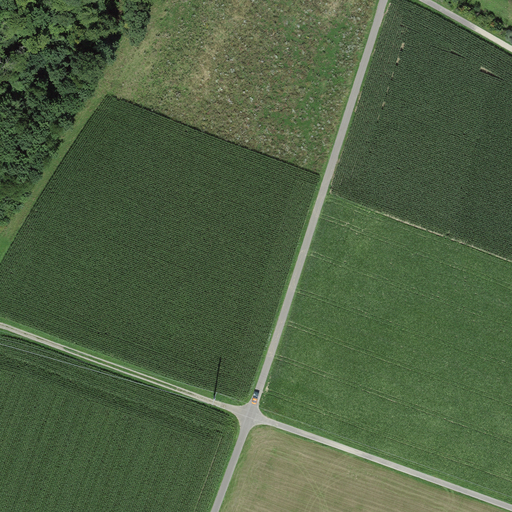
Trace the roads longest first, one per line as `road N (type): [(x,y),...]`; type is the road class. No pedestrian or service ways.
road 1 (track): [(0,325),(511,509)]
road 2 (track): [(217,511),(383,0)]
